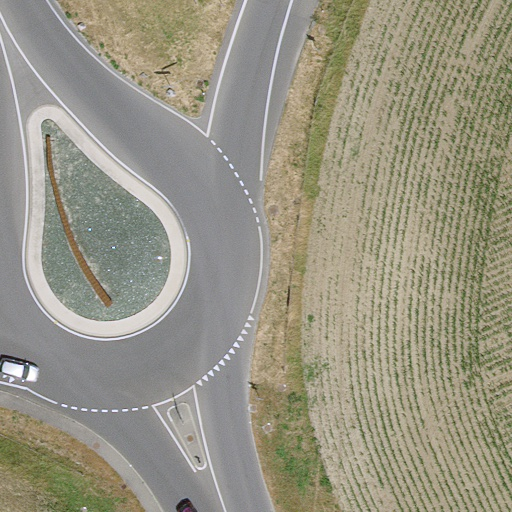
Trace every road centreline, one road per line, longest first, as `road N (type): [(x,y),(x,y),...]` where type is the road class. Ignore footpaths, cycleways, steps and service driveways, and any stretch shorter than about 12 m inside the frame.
road 1 (tertiary): [(222,219),(201,181),(68,74),(18,0)]
road 2 (motorway): [(222,219),(240,105),(271,0)]
road 3 (tertiary): [(159,362),(217,306),(227,257),(222,219)]
road 4 (tertiary): [(159,362),(224,511)]
road 5 (tertiary): [(38,357),(95,375),(159,362)]
